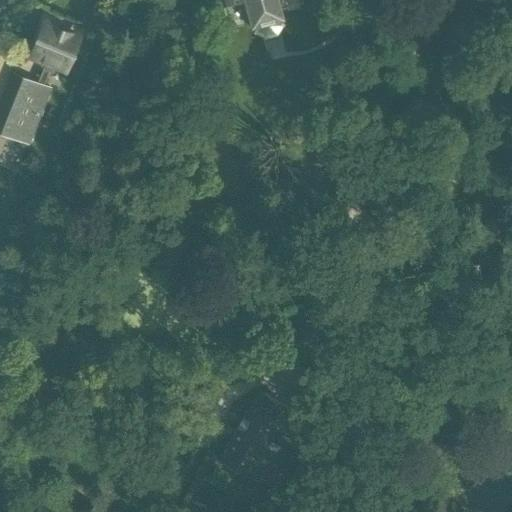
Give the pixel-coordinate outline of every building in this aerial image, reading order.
[(244,0),(251,26),(253,25),(255,30),(266,35),(276,33),(281,24),(280,18),(284,17),(279,0),(220,0),(221,5),(240,0),(244,0)] [(66,69),(79,37),(44,22),(31,55),(66,69)] [(416,99),(417,100),(417,99),(451,112),(463,82),(429,69),(430,69),(429,68),(416,99)] [(13,72),(0,103),(0,130),(29,143),(51,87),(13,72)] [(273,436),(290,406),(264,392),(254,398),(219,460),(261,483),(283,442),(273,436)]
